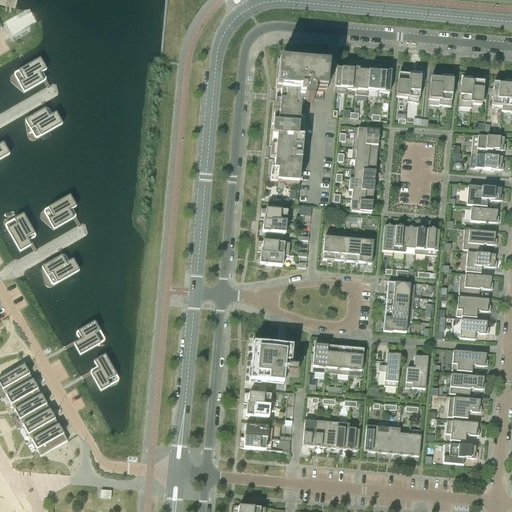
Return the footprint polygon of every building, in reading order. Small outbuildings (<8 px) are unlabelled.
[(297,138),(299,115),(300,104),(303,105),(303,100),(306,100),(306,104),(312,105),(312,102),(322,102),(323,91),(325,92),(327,69),(327,63),(277,58),(269,148),(266,183),(298,185),(301,157),(295,157),(295,154),(301,155),(302,142),(296,142),(296,139),(302,140),(302,139),(297,138)] [(29,66),(19,72),(24,82),(19,85),(24,93),(43,82),(39,75),(46,71),(40,60),(29,66)] [(345,96),(347,69),(336,68),(336,70),(333,95),(345,96)] [(355,97),(358,70),(347,69),(345,96),(346,91),(355,92),(355,97)] [(366,98),(369,71),(358,70),(355,97),(366,98)] [(377,94),(379,72),(369,71),(366,98),(367,98),(367,93),(377,94)] [(390,75),(391,73),(379,72),(377,94),(389,95),(390,75)] [(397,81),(395,98),(407,100),(409,77),(403,76),(398,76),(397,81)] [(407,100),(406,104),(418,105),(418,101),(420,78),(409,77),(407,100)] [(439,107),(441,80),(430,78),(427,106),(439,107)] [(450,108),(453,81),(441,80),(439,107),(450,108)] [(469,110),(472,82),(460,81),(458,109),(469,110)] [(483,83),(472,82),(469,110),(470,110),(470,105),(481,106),(483,83)] [(502,113),(504,85),(493,84),(491,107),(501,108),(501,113),(502,113)] [(511,113),(511,86),(504,85),(502,113),(511,113)] [(44,111),(25,122),(30,130),(35,127),(40,137),(51,131),(62,125),(56,114),(52,117),(48,118),(44,111)] [(378,142),(379,132),(354,129),(353,140),(378,142)] [(504,152),(505,146),(503,146),(503,140),(472,137),(471,156),(491,158),(491,151),(494,151),(494,152),(501,153),(501,152),(504,152)] [(377,146),(378,142),(353,140),(352,150),(377,152),(377,151),(379,151),(379,146),(377,146)] [(0,160),(9,155),(3,144),(0,146),(0,160)] [(376,163),(377,152),(352,150),(351,160),(376,163)] [(499,172),(500,171),(503,171),(503,165),(501,165),(501,159),(491,158),(471,156),(469,169),(490,171),(490,170),(493,170),(493,171),(499,172)] [(375,173),(376,163),(351,160),(351,161),(354,161),(354,171),(375,173)] [(461,170),(462,169),(462,168),(462,167),(461,166),(460,165),(460,164),(459,164),(458,164),(458,163),(456,164),(455,164),(454,164),(454,165),(453,166),(453,167),(453,168),(453,169),(453,170),(453,171),(454,171),(454,172),(455,172),(456,172),(457,173),(458,173),(459,172),(460,172),(461,171),(461,170)] [(374,183),(375,173),(354,171),(353,180),(349,180),(349,181),(374,183)] [(373,187),(374,183),(349,181),(348,191),(373,193),(373,192),(375,192),(375,187),(373,187)] [(468,188),(466,207),(486,208),(487,202),(487,201),(490,201),(490,202),(497,203),(497,202),(502,202),(502,196),(500,196),(501,190),(468,187),(468,188)] [(372,203),(373,193),(348,191),(348,192),(352,192),(351,201),(372,203)] [(59,203),(48,209),(54,219),(49,221),(54,230),(73,219),(68,212),(76,208),(69,197),(59,203)] [(371,214),(372,203),(351,201),(350,212),(371,214)] [(310,218),(311,209),(300,208),(299,217),(310,218)] [(495,225),(495,224),(498,224),(498,218),(496,218),(497,212),(470,210),(469,223),(485,224),(485,223),(488,223),(488,225),(495,225)] [(286,224),(287,213),(264,211),(263,222),(286,224)] [(17,226),(8,231),(14,242),(20,252),(30,246),(28,242),(26,239),(34,235),(23,216),(14,221),(17,226)] [(285,236),(286,224),(263,222),(262,233),(285,236)] [(393,254),(395,228),(384,227),(381,253),(393,254)] [(403,255),(406,229),(395,228),(393,254),(403,255)] [(414,256),(417,230),(406,229),(403,255),(414,256)] [(425,257),(428,231),(417,230),(414,256),(425,257)] [(436,258),(439,232),(428,231),(425,257),(436,258)] [(493,247),(493,246),(496,247),(496,240),(494,240),(495,234),(464,231),(462,251),(482,253),(483,245),(486,246),(486,247),(493,247)] [(358,265),(360,237),(359,242),(348,241),(346,264),(358,265)] [(371,266),(373,238),(360,237),(358,265),(371,266)] [(334,262),(336,240),(324,239),(322,261),(334,262)] [(346,264),(348,241),(336,240),(334,262),(346,264)] [(288,257),(289,246),(261,243),(260,254),(288,257)] [(288,258),(288,257),(260,254),(259,266),(282,268),(283,257),(288,258)] [(493,270),(493,269),(496,269),(496,263),(494,263),(494,257),(467,254),(465,274),(480,275),(481,268),(486,268),(486,269),(493,270)] [(61,258),(42,269),(47,277),(52,274),(57,283),(68,277),(68,278),(78,272),(72,261),(65,265),(61,258)] [(412,278),(413,273),(413,271),(408,270),(408,273),(402,272),(401,277),(412,278)] [(489,292),(489,291),(492,291),(492,285),(490,284),(490,279),(460,276),(458,295),(478,297),(479,290),(482,290),(482,291),(489,292)] [(413,299),(414,286),(387,284),(386,296),(413,299)] [(412,311),(413,299),(386,296),(385,308),(412,311)] [(487,314),(487,313),(490,313),(490,307),(488,307),(488,301),(458,298),(456,318),(476,319),(477,312),(480,312),(480,313),(487,314)] [(411,323),(412,311),(385,308),(384,320),(411,323)] [(405,335),(406,323),(411,323),(384,320),(383,333),(405,335)] [(484,336),(485,335),(488,335),(488,329),(486,329),(486,323),(460,321),(459,340),(474,342),(475,334),(478,334),(478,336),(484,336)] [(82,340),(74,345),(80,356),(89,351),(89,350),(99,344),(94,335),(99,332),(94,324),(78,333),(82,340)] [(287,368),(288,364),(291,364),(292,348),(272,346),(253,344),(252,355),(249,382),(283,385),(284,374),(286,374),(296,375),(297,369),(287,368)] [(314,346),(311,374),(324,375),(326,347),(322,347),(317,347),(314,346)] [(326,347),(324,375),(336,376),(338,348),(334,348),(329,348),(326,347)] [(338,348),(336,376),(348,377),(348,372),(348,370),(350,349),(346,349),(341,349),(338,348)] [(348,370),(348,372),(361,373),(363,351),(358,350),(353,350),(350,349),(348,370)] [(397,389),(400,356),(394,355),(394,353),(388,352),(388,355),(386,355),(385,364),(387,364),(386,367),(378,367),(378,373),(385,373),(383,387),(397,389)] [(484,368),(484,367),(487,368),(487,361),(485,361),(485,355),(453,352),(451,372),(471,374),(472,366),(477,367),(477,368),(484,368)] [(424,391),(427,358),(421,358),(421,355),(415,355),(415,358),(414,358),(413,367),(414,367),(414,370),(406,369),(404,389),(424,391)] [(99,371),(91,375),(101,391),(109,386),(106,382),(115,376),(109,365),(110,365),(104,356),(94,362),(99,371)] [(23,366),(0,379),(0,387),(2,391),(6,389),(9,395),(5,397),(6,397),(32,382),(23,366)] [(484,391),(485,385),(483,384),(483,378),(451,375),(449,389),(449,395),(469,397),(470,389),(475,390),(474,391),(481,392),(481,390),(484,391)] [(32,382),(6,397),(11,406),(14,404),(17,410),(14,412),(41,397),(32,382)] [(269,408),(270,397),(247,395),(246,406),(269,408)] [(41,397),(14,412),(19,421),(23,419),(26,425),(22,427),(23,427),(49,412),(41,397)] [(480,414),(481,408),(479,407),(479,401),(448,399),(447,418),(467,420),(467,413),(470,413),(470,414),(477,415),(477,413),(480,414)] [(268,420),(269,408),(246,406),(245,417),(268,420)] [(49,412),(23,427),(28,436),(31,434),(34,439),(31,441),(31,442),(58,427),(49,412)] [(313,448),(316,423),(304,422),(302,447),(313,448)] [(478,437),(479,431),(477,431),(477,425),(446,422),(445,435),(450,436),(449,442),(465,443),(465,436),(468,436),(468,437),(475,438),(475,437),(478,437)] [(324,449),(326,424),(316,423),(313,448),(324,449)] [(335,450),(337,425),(326,424),(324,449),(335,450)] [(346,451),(348,426),(337,425),(335,450),(346,451)] [(359,427),(348,426),(346,451),(357,452),(359,427)] [(58,427),(31,442),(36,451),(40,449),(43,454),(39,456),(40,457),(67,442),(58,427)] [(244,427),(243,439),(271,441),(272,430),(244,427)] [(374,454),(376,428),(365,427),(363,453),(374,454)] [(385,455),(387,429),(386,434),(377,433),(378,428),(376,428),(374,454),(385,455)] [(396,456),(398,430),(387,429),(385,455),(396,456)] [(407,457),(409,431),(408,431),(408,436),(399,435),(399,430),(398,430),(396,456),(407,457)] [(420,432),(409,431),(407,457),(418,458),(420,432)] [(270,452),(271,441),(243,439),(242,450),(270,452)] [(476,460),(477,454),(474,454),(475,448),(444,445),(442,465),(463,466),(463,459),(466,459),(466,460),(473,461),(473,460),(476,460)] [(100,499),(100,500),(110,501),(111,492),(100,491),(100,499)]
